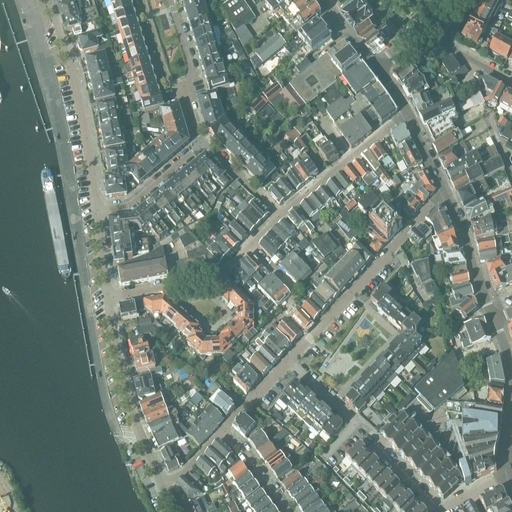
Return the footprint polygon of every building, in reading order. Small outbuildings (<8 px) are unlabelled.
[(58,8),(62,21),(96,11),(93,0),(87,0),(86,0),(83,0),(72,4),(70,0),(62,3),(63,7),(58,8)] [(234,29),(233,29),(236,34),(244,28),(255,19),(250,13),(251,13),(241,0),(232,0),(222,8),(234,29)] [(270,0),(265,5),(270,11),(277,4),(279,5),(283,0),(270,0)] [(283,0),(279,5),(277,4),(270,11),(279,21),(282,18),(304,0),(303,0),(283,0)] [(313,6),(307,0),(304,0),(282,18),(289,26),(313,6)] [(372,8),(366,0),(347,0),(341,5),(354,24),(372,8)] [(483,0),(483,1),(497,8),(500,0),(483,0)] [(187,16),(206,10),(210,9),(208,4),(204,5),(203,1),(184,6),(185,8),(184,9),(185,12),(187,13),(187,16)] [(483,1),(478,11),(492,18),(497,8),(483,1)] [(112,7),(115,17),(133,11),(132,8),(133,7),(132,4),(130,3),(130,2),(112,7)] [(321,15),(313,6),(289,26),(296,36),(321,15)] [(189,23),(190,26),(209,20),(206,10),(187,16),(188,18),(187,19),(188,22),(189,23)] [(96,11),(62,21),(66,33),(73,31),(74,36),(82,33),(81,29),(82,29),(81,26),(99,20),(96,11)] [(115,17),(118,26),(136,21),(135,18),(136,16),(135,13),(133,13),(133,11),(115,17)] [(354,24),(362,35),(377,22),(369,11),(354,24)] [(478,11),(473,20),(487,27),(492,18),(478,11)] [(386,19),(366,37),(375,49),(396,31),(386,19)] [(472,19),(467,29),(482,36),(487,27),(473,20),(472,19)] [(192,32),(193,35),(212,30),(209,20),(190,26),(191,27),(190,29),(191,32),(192,32)] [(118,26),(121,36),(139,30),(138,27),(139,26),(138,23),(136,22),(136,21),(118,26)] [(300,49),(324,29),(322,26),(322,24),(320,22),(318,21),(317,21),(293,41),(300,49)] [(244,28),(236,34),(238,39),(248,32),(244,28)] [(324,29),(308,43),(300,49),(307,58),(331,38),(331,35),(329,33),(327,33),(324,29)] [(482,36),(467,29),(463,38),(485,50),(487,46),(479,41),(482,36)] [(121,36),(124,45),(142,40),(141,37),(142,35),(141,32),(139,32),(139,30),(121,36)] [(195,42),(196,45),(214,39),(212,30),(193,35),(194,37),(193,38),(194,41),(195,42)] [(251,36),(248,32),(238,39),(241,44),(251,36)] [(100,33),(79,40),(81,45),(80,45),(78,47),(79,51),(82,52),(83,52),(83,54),(97,50),(98,50),(96,42),(102,39),(100,33)] [(254,41),(251,36),(241,44),(243,49),(254,41)] [(255,55),(256,56),(262,64),(286,45),(279,36),(255,55)] [(493,54),(498,57),(506,42),(501,40),(502,38),(498,36),(490,51),(493,53),(493,54)] [(198,51),(199,54),(217,49),(214,39),(196,45),(197,46),(196,48),(197,51),(198,51)] [(124,45),(127,55),(144,49),(144,46),(145,45),(144,42),(142,41),(142,40),(124,45)] [(506,42),(498,57),(503,59),(504,59),(507,61),(511,51),(511,41),(510,45),(506,42)] [(350,51),(344,43),(308,71),(289,87),(305,106),(306,108),(320,96),(340,81),(343,78),(332,65),(350,51)] [(113,53),(111,46),(98,50),(97,50),(98,57),(105,55),(113,53)] [(127,55),(130,65),(147,59),(147,56),(148,55),(147,52),(145,51),(144,49),(127,55)] [(201,61),(202,64),(220,59),(217,49),(199,54),(200,56),(199,57),(200,61),(201,61)] [(357,58),(350,51),(332,65),(343,78),(362,65),(360,62),(357,58)] [(109,66),(108,61),(106,62),(105,55),(98,57),(86,59),(87,61),(85,62),(86,66),(88,66),(89,70),(109,66)] [(262,64),(256,56),(250,61),(255,70),(262,64)] [(205,74),(223,68),(228,67),(225,57),(220,59),(202,64),(203,66),(202,67),(203,70),(204,71),(205,74)] [(449,78),(450,77),(460,71),(460,70),(452,58),(441,65),(445,71),(449,78)] [(125,77),(132,74),(151,69),(150,66),(151,64),(150,61),(148,61),(147,59),(130,65),(131,70),(123,72),(125,77)] [(364,64),(362,65),(343,78),(340,81),(347,91),(351,95),(355,100),(373,86),(378,83),(371,73),(364,64)] [(404,88),(420,78),(425,75),(422,71),(417,74),(410,64),(392,76),(399,84),(399,83),(402,87),(403,88),(404,88)] [(441,65),(436,68),(440,74),(445,71),(441,65)] [(91,80),(91,81),(110,77),(108,70),(110,70),(109,66),(89,70),(90,75),(89,76),(89,79),(91,80)] [(207,80),(208,83),(226,78),(226,77),(230,76),(229,73),(225,74),(223,68),(205,74),(206,75),(205,77),(206,80),(207,80)] [(460,71),(450,77),(453,83),(468,73),(464,68),(460,70),(460,71)] [(131,85),(135,84),(153,78),(153,75),(154,74),(153,71),(151,70),(151,69),(132,74),(134,80),(124,83),(126,90),(132,89),(131,85)] [(270,89),(277,84),(281,80),(276,75),(265,83),(270,89)] [(94,92),(112,88),(123,85),(121,80),(111,83),(110,77),(91,81),(92,83),(90,84),(91,87),(93,88),(94,92)] [(135,84),(138,93),(156,88),(156,85),(157,84),(156,81),(154,80),(153,78),(135,84)] [(208,83),(207,83),(210,94),(234,86),(233,81),(228,83),(226,78),(208,83)] [(412,98),(412,100),(424,95),(429,93),(420,78),(404,88),(409,97),(409,98),(410,98),(411,98),(412,98)] [(483,97),(485,103),(491,101),(498,87),(484,79),(483,82),(487,93),(486,96),(483,97)] [(340,81),(320,96),(331,110),(351,95),(347,91),(340,81)] [(388,96),(378,83),(373,86),(375,89),(354,105),(355,111),(361,118),(388,96)] [(429,87),(432,93),(439,90),(436,83),(429,87)] [(375,89),(373,86),(355,100),(351,95),(331,110),(327,114),(335,125),(351,113),(351,114),(355,111),(354,105),(375,89)] [(114,87),(112,88),(94,92),(95,96),(94,98),(94,101),(96,101),(96,103),(115,98),(113,92),(115,91),(114,87)] [(295,113),(305,106),(289,87),(283,92),(279,95),(285,102),(286,101),(295,113)] [(497,106),(505,90),(498,87),(491,101),(490,102),(497,106)] [(138,93),(141,103),(159,98),(159,97),(159,94),(160,93),(159,90),(157,90),(156,88),(138,93)] [(500,105),(509,110),(511,105),(511,93),(507,91),(500,105)] [(265,97),(269,103),(276,97),(272,92),(265,97)] [(201,110),(218,105),(220,104),(218,100),(216,101),(214,95),(198,100),(201,110)] [(275,110),(285,102),(279,95),(276,97),(269,103),(275,110)] [(420,118),(427,133),(433,146),(453,135),(455,133),(451,123),(458,120),(450,105),(431,113),(430,110),(433,109),(430,102),(428,103),(424,95),(412,100),(419,118),(420,118)] [(398,112),(388,96),(361,118),(367,127),(378,119),(382,125),(398,112)] [(159,98),(141,103),(144,113),(164,107),(161,97),(159,97),(159,98)] [(254,104),(261,111),(269,104),(262,97),(254,104)] [(99,117),(120,113),(124,113),(124,116),(130,115),(129,107),(117,109),(116,103),(97,106),(97,108),(96,109),(97,112),(98,113),(99,117)] [(201,110),(204,120),(223,114),(222,113),(221,110),(219,111),(218,105),(201,110)] [(262,111),(268,117),(274,111),(268,105),(262,111)] [(163,121),(181,116),(178,106),(160,111),(163,121)] [(361,118),(355,111),(351,114),(351,113),(335,125),(340,133),(341,133),(341,134),(347,129),(354,124),(361,118)] [(204,120),(207,129),(224,124),(226,122),(229,118),(227,112),(222,113),(223,114),(204,120)] [(101,127),(101,128),(120,125),(119,118),(121,118),(120,113),(99,117),(100,122),(99,123),(99,126),(101,127)] [(166,131),(184,125),(181,116),(163,121),(166,131)] [(367,126),(361,118),(354,124),(365,139),(372,133),(367,126)] [(507,122),(500,118),(497,124),(504,128),(507,122)] [(280,129),(285,135),(293,127),(287,121),(280,129)] [(217,141),(229,129),(226,126),(228,124),(226,122),(224,124),(207,129),(207,132),(216,142),(217,141)] [(229,129),(217,141),(221,146),(223,145),(224,147),(241,130),(238,127),(237,128),(234,124),(230,127),(228,124),(226,126),(229,129)] [(354,124),(347,129),(358,144),(365,139),(354,124)] [(102,135),(103,139),(124,135),(123,131),(121,131),(120,125),(101,128),(102,129),(100,131),(101,134),(102,135)] [(170,140),(187,135),(184,125),(166,131),(167,131),(169,136),(169,139),(170,140)] [(411,141),(404,127),(391,137),(397,149),(411,141)] [(295,144),(302,135),(294,128),(287,136),(295,144)] [(347,129),(341,134),(351,149),(358,144),(347,129)] [(501,137),(509,141),(511,134),(511,132),(505,129),(501,137)] [(433,146),(438,156),(463,142),(458,132),(433,146)] [(124,135),(103,139),(104,143),(103,145),(104,148),(105,148),(106,150),(124,146),(123,140),(125,139),(124,135)] [(166,141),(177,153),(189,143),(187,135),(170,140),(169,139),(166,141)] [(227,152),(232,157),(244,145),(240,140),(242,139),(238,135),(226,148),(227,150),(227,152)] [(157,145),(169,160),(177,153),(166,141),(164,138),(157,145)] [(295,143),(302,153),(308,148),(301,139),(295,143)] [(315,146),(318,151),(328,166),(339,159),(325,139),(315,146)] [(393,156),(397,163),(417,153),(412,143),(398,151),(393,156)] [(149,151),(162,166),(169,160),(157,145),(149,151)] [(239,162),(240,163),(253,151),(250,148),(249,149),(244,145),(232,157),(237,162),(239,162)] [(381,169),(375,174),(386,187),(392,183),(382,171),(385,168),(381,163),(388,157),(380,146),(369,154),(381,169)] [(439,158),(445,172),(460,164),(456,154),(462,151),(460,147),(439,158)] [(445,172),(451,183),(499,160),(494,147),(463,163),(460,164),(445,172)] [(108,163),(108,164),(125,162),(124,156),(126,155),(125,151),(106,153),(107,158),(106,159),(106,162),(108,163)] [(142,157),(154,172),(162,166),(149,151),(142,157)] [(242,167),(247,172),(259,160),(255,155),(256,154),(253,151),(240,163),(242,165),(242,167)] [(417,153),(397,163),(403,175),(408,171),(422,163),(417,153)] [(375,174),(381,169),(369,154),(363,159),(375,174)] [(198,163),(209,176),(212,180),(215,177),(219,181),(216,184),(223,191),(232,183),(206,156),(204,157),(203,157),(201,159),(201,160),(198,163)] [(301,166),(293,172),(304,186),(312,180),(312,179),(318,175),(303,156),(297,161),(301,166)] [(134,164),(147,179),(154,172),(142,157),(134,164)] [(254,177),(255,178),(268,166),(265,163),(264,164),(259,160),(247,172),(252,177),(254,177)] [(457,194),(475,185),(489,178),(498,174),(504,171),(499,160),(451,183),(456,195),(457,194)] [(268,166),(255,178),(257,180),(257,182),(266,191),(276,181),(272,176),(274,174),(270,170),(271,169),(275,173),(279,169),(272,161),(268,166)] [(109,171),(109,175),(130,173),(129,168),(126,169),(125,162),(108,164),(108,166),(107,167),(107,170),(109,171)] [(370,175),(360,162),(359,162),(352,168),(362,181),(370,175)] [(194,166),(190,169),(212,196),(217,192),(209,182),(208,183),(206,180),(209,176),(198,163),(197,163),(196,163),(194,165),(194,166)] [(129,168),(130,173),(130,177),(132,177),(139,185),(147,179),(134,164),(129,168)] [(351,168),(343,175),(352,187),(361,180),(351,168)] [(183,175),(181,175),(194,190),(198,186),(200,189),(200,190),(208,200),(212,196),(190,169),(186,172),(185,172),(183,174),(183,175)] [(410,193),(413,197),(416,199),(417,198),(424,204),(430,197),(436,191),(425,170),(413,177),(418,185),(410,193)] [(304,186),(293,172),(286,178),(297,192),(304,186)] [(106,185),(106,187),(125,185),(124,178),(130,177),(130,173),(109,175),(110,178),(105,178),(105,180),(104,181),(104,184),(106,185)] [(178,179),(174,183),(196,209),(201,206),(193,196),(192,196),(189,193),(194,190),(181,175),(181,176),(180,176),(178,178),(178,179)] [(343,175),(335,181),(345,193),(344,193),(346,196),(349,193),(347,191),(352,187),(343,175)] [(391,180),(397,187),(401,183),(395,176),(391,180)] [(233,184),(230,187),(232,189),(234,191),(240,186),(236,181),(233,184)] [(284,181),(277,186),(287,200),(295,193),(284,181)] [(345,193),(335,181),(327,188),(339,203),(341,201),(339,198),(344,193),(345,193)] [(167,189),(165,189),(177,203),(181,200),(184,203),(183,203),(192,213),(196,209),(174,183),(170,186),(169,186),(167,188),(167,189)] [(125,185),(106,187),(107,192),(105,193),(106,196),(107,197),(108,198),(126,196),(125,185)] [(475,185),(457,194),(457,195),(457,196),(463,208),(464,209),(477,202),(474,196),(479,194),(475,185)] [(287,200),(277,186),(268,193),(280,206),(287,200)] [(384,187),(379,191),(385,197),(390,193),(384,187)] [(231,188),(224,198),(228,201),(236,194),(231,188)] [(162,193),(158,196),(180,223),(185,219),(177,209),(176,210),(173,207),(177,203),(165,189),(165,190),(164,190),(162,192),(162,193)] [(325,189),(316,196),(326,208),(332,203),(333,204),(336,203),(335,201),(325,189)] [(491,207),(496,218),(499,218),(511,215),(505,200),(511,197),(511,195),(510,191),(477,205),(464,211),(470,222),(488,214),(486,209),(491,207)] [(423,205),(416,199),(413,197),(409,192),(404,197),(406,198),(399,205),(405,210),(400,214),(408,222),(412,217),(423,205)] [(359,194),(352,201),(356,205),(363,199),(359,194)] [(379,203),(376,199),(375,199),(371,195),(358,207),(366,216),(379,203)] [(150,203),(149,202),(161,217),(162,216),(165,219),(167,217),(176,227),(180,223),(158,196),(154,200),(153,199),(151,201),(150,203)] [(316,196),(309,202),(318,214),(326,208),(316,196)] [(254,206),(251,209),(250,209),(263,222),(270,215),(257,202),(257,203),(252,197),(249,201),(254,206)] [(356,205),(352,201),(349,204),(345,209),(348,213),(356,205)] [(146,207),(142,210),(164,237),(169,233),(160,223),(157,220),(161,217),(149,202),(149,204),(148,203),(146,205),(146,207)] [(318,214),(309,202),(300,209),(309,221),(318,214)] [(238,210),(241,213),(256,228),(263,222),(250,209),(251,209),(245,203),(238,210)] [(369,226),(388,243),(402,227),(387,213),(390,210),(387,207),(369,226)] [(438,230),(441,237),(452,232),(453,231),(446,215),(444,212),(441,208),(441,207),(438,207),(425,221),(433,229),(434,232),(438,230)] [(134,216),(134,217),(145,230),(149,227),(152,230),(151,231),(159,240),(164,237),(142,210),(138,213),(137,213),(134,215),(134,216)] [(305,227),(311,235),(315,232),(298,211),(288,219),(298,232),(305,227)] [(338,223),(336,225),(349,242),(360,229),(357,227),(345,212),(343,212),(338,215),(342,220),(338,223)] [(218,213),(216,219),(228,231),(241,243),(248,236),(235,223),(232,227),(218,213)] [(256,228),(241,213),(234,219),(250,235),(256,228)] [(499,218),(496,218),(491,219),(472,226),(472,228),(476,242),(510,234),(511,233),(511,214),(511,215),(499,218)] [(334,219),(338,223),(342,220),(338,215),(334,219)] [(111,228),(111,231),(137,227),(142,233),(145,230),(134,217),(132,218),(128,219),(128,218),(110,220),(110,223),(110,224),(110,227),(111,228)] [(334,227),(336,225),(338,223),(334,219),(330,222),(334,227)] [(285,221),(279,228),(291,241),(298,234),(285,221)] [(320,228),(324,225),(321,221),(315,226),(317,229),(320,228)] [(201,222),(189,228),(191,232),(203,226),(201,222)] [(330,230),(334,227),(330,222),(326,225),(330,230)] [(388,243),(369,226),(366,222),(361,228),(369,235),(373,240),(368,245),(371,248),(370,249),(376,255),(388,243)] [(224,235),(220,238),(233,251),(240,244),(227,232),(222,226),(218,230),(224,235)] [(112,240),(112,241),(130,239),(130,234),(134,233),(134,234),(142,233),(137,227),(111,231),(112,236),(111,237),(112,240)] [(408,240),(419,249),(425,242),(429,245),(432,242),(430,235),(422,227),(416,233),(415,233),(408,240)] [(279,228),(272,234),(285,247),(288,244),(293,249),(297,246),(291,241),(279,228)] [(452,232),(441,237),(436,239),(438,243),(435,245),(439,254),(459,251),(452,232)] [(217,242),(214,245),(226,257),(233,251),(220,238),(216,233),(212,237),(217,242)] [(179,239),(184,250),(198,242),(189,234),(179,239)] [(272,234),(265,240),(278,254),(285,247),(272,234)] [(322,263),(323,264),(325,265),(324,265),(328,269),(338,258),(344,252),(339,247),(329,234),(313,247),(324,261),(322,263)] [(499,252),(510,234),(476,242),(476,244),(479,256),(507,251),(507,250),(499,252)] [(113,246),(114,252),(148,247),(148,241),(135,243),(135,244),(131,244),(130,239),(112,241),(113,242),(112,243),(112,246),(113,246)] [(211,256),(220,264),(226,257),(214,245),(209,239),(205,243),(210,248),(207,251),(211,256)] [(278,254),(265,240),(259,247),(272,260),(275,257),(280,262),(283,259),(278,254)] [(184,250),(187,255),(205,249),(198,242),(184,250)] [(351,254),(352,255),(365,267),(373,259),(359,246),(356,243),(353,247),(356,249),(351,254)] [(148,247),(114,252),(115,257),(114,257),(114,260),(115,261),(115,264),(125,262),(125,260),(133,259),(132,254),(136,254),(137,255),(149,253),(148,247)] [(118,267),(119,271),(118,271),(121,287),(143,283),(150,281),(168,278),(165,262),(163,248),(150,255),(124,265),(118,267)] [(194,260),(200,258),(211,256),(205,249),(187,255),(188,261),(194,260)] [(279,267),(286,274),(298,261),(295,258),(300,253),(297,249),(292,255),(279,267)] [(466,264),(462,251),(442,254),(445,268),(451,267),(466,264)] [(507,251),(479,256),(481,263),(484,262),(511,258),(511,252),(507,254),(507,251)] [(250,255),(244,262),(256,275),(263,268),(250,255)] [(352,255),(343,265),(356,278),(365,267),(352,255)] [(211,256),(200,258),(202,270),(208,269),(220,264),(211,256)] [(200,258),(194,260),(197,271),(202,270),(200,258)] [(511,258),(484,262),(486,267),(490,279),(511,269),(511,258)] [(194,260),(188,261),(191,273),(197,271),(194,260)] [(188,261),(183,262),(185,274),(191,273),(188,261)] [(286,274),(292,281),(305,268),(298,261),(286,274)] [(185,274),(183,262),(176,264),(179,276),(185,274)] [(244,262),(237,268),(249,281),(253,278),(258,283),(261,280),(256,275),(244,262)] [(410,268),(420,289),(433,283),(430,263),(410,268)] [(343,265),(334,274),(347,286),(356,278),(343,265)] [(449,270),(453,293),(468,288),(467,284),(469,283),(466,267),(451,269),(449,270)] [(230,275),(233,278),(243,288),(246,284),(251,290),(255,286),(249,281),(237,268),(230,275)] [(305,268),(292,281),(299,287),(312,275),(305,268)] [(511,269),(490,279),(496,292),(510,286),(511,285),(511,269)] [(258,276),(262,281),(269,274),(265,270),(258,276)] [(334,274),(326,283),(339,295),(347,286),(334,274)] [(214,291),(221,298),(235,285),(231,281),(233,278),(230,275),(228,278),(227,278),(219,286),(217,285),(215,288),(215,290),(214,291)] [(258,288),(264,295),(277,282),(270,276),(258,288)] [(321,278),(315,284),(334,301),(339,295),(326,283),(321,278)] [(264,295),(271,302),(284,289),(277,282),(264,295)] [(378,305),(380,307),(381,308),(390,297),(391,297),(392,296),(392,295),(394,293),(396,291),(388,283),(371,302),(377,307),(378,305)] [(319,292),(316,296),(328,307),(334,301),(315,284),(313,286),(319,292)] [(228,305),(230,304),(240,294),(235,289),(237,288),(235,285),(221,298),(228,305)] [(437,292),(434,285),(425,289),(428,296),(437,292)] [(452,311),(465,305),(468,303),(467,299),(473,297),(470,287),(468,288),(453,293),(452,294),(455,301),(449,303),(452,311)] [(267,305),(263,309),(267,312),(274,305),(277,308),(290,296),(284,289),(271,302),(267,305)] [(310,302),(310,303),(322,314),(328,307),(316,296),(309,290),(307,292),(313,298),(310,302)] [(235,309),(235,308),(239,305),(254,306),(241,292),(240,294),(230,304),(235,309)] [(250,295),(257,302),(261,297),(256,292),(255,293),(253,292),(250,295)] [(384,314),(387,316),(398,304),(402,300),(394,293),(392,295),(392,296),(391,297),(390,297),(381,308),(380,307),(377,310),(383,316),(384,314)] [(162,315),(165,318),(175,306),(166,298),(157,299),(160,316),(162,315)] [(468,303),(465,305),(456,313),(447,321),(451,326),(460,318),(464,322),(477,310),(478,310),(478,308),(474,299),(474,298),(468,303)] [(154,317),(160,316),(157,299),(151,300),(150,302),(144,303),(145,310),(154,317)] [(437,299),(426,303),(428,308),(433,306),(434,308),(439,306),(437,299)] [(258,304),(263,309),(267,305),(262,300),(258,304)] [(136,303),(120,306),(119,306),(122,321),(139,318),(136,303)] [(310,303),(302,312),(313,323),(322,314),(310,303)] [(388,320),(393,325),(406,311),(398,304),(387,316),(389,318),(388,320)] [(235,308),(237,310),(237,317),(254,318),(254,306),(239,305),(235,308)] [(302,312),(295,305),(292,308),(299,315),(294,321),(305,332),(312,324),(301,314),(302,312)] [(165,319),(173,326),(185,312),(181,309),(179,309),(175,306),(165,318),(165,319)] [(400,328),(403,332),(418,316),(410,307),(406,311),(393,325),(398,330),(400,328)] [(173,326),(181,333),(192,321),(189,318),(189,316),(185,312),(173,326)] [(403,332),(407,335),(420,335),(419,328),(425,322),(418,316),(403,332)] [(237,323),(236,325),(237,326),(240,327),(248,335),(249,334),(250,334),(252,336),(256,333),(253,330),(254,330),(254,318),(237,317),(237,323)] [(464,326),(455,333),(460,350),(466,348),(466,349),(472,346),(472,347),(491,339),(482,318),(464,326)] [(150,320),(137,323),(140,337),(150,335),(154,339),(159,333),(151,326),(150,320)] [(160,331),(164,328),(157,321),(154,325),(160,331)] [(181,333),(189,341),(198,331),(201,328),(200,328),(200,326),(197,324),(195,324),(192,321),(181,333)] [(288,321),(282,327),(297,341),(302,335),(288,321)] [(233,325),(227,331),(237,342),(242,336),(245,338),(248,343),(253,338),(249,334),(248,335),(240,327),(237,326),(236,325),(234,326),(233,325)] [(271,329),(277,334),(291,347),(297,341),(282,327),(279,331),(274,326),(271,329)] [(187,346),(197,354),(201,350),(199,349),(203,344),(201,342),(204,339),(202,338),(204,336),(198,331),(189,341),(187,343),(188,344),(187,346)] [(222,338),(220,340),(223,343),(224,356),(226,354),(229,357),(232,355),(229,351),(233,348),(231,347),(237,342),(227,331),(221,337),(222,338)] [(268,332),(265,335),(285,354),(291,347),(277,334),(274,337),(268,332)] [(269,345),(265,349),(278,361),(285,354),(265,335),(262,338),(269,345)] [(407,335),(402,340),(419,355),(426,347),(422,344),(420,341),(420,335),(407,335)] [(131,352),(133,359),(134,360),(154,355),(153,350),(149,351),(147,344),(146,344),(144,342),(143,338),(130,342),(132,351),(131,352)] [(205,358),(213,357),(212,340),(205,341),(204,339),(201,342),(203,344),(199,349),(201,350),(197,354),(201,357),(199,359),(202,362),(205,359),(205,358)] [(212,340),(213,357),(224,356),(224,361),(227,364),(232,360),(229,357),(226,354),(224,356),(223,343),(220,340),(219,340),(212,340)] [(399,341),(394,346),(411,363),(419,355),(402,340),(400,343),(399,341)] [(256,346),(252,350),(272,368),(278,361),(265,349),(258,342),(256,345),(256,346)] [(388,356),(401,367),(404,371),(411,363),(394,346),(389,352),(390,353),(388,356)] [(272,368),(252,350),(250,348),(250,347),(245,352),(255,361),(253,362),(251,360),(248,363),(251,365),(250,365),(263,378),(272,368)] [(435,411),(464,387),(458,371),(458,372),(453,368),(457,364),(458,364),(454,354),(452,354),(415,390),(435,411)] [(155,369),(154,365),(158,364),(156,356),(135,362),(135,363),(134,364),(135,368),(136,369),(137,374),(149,371),(155,369)] [(384,356),(379,362),(393,375),(394,374),(401,367),(388,356),(386,358),(384,356)] [(486,364),(487,370),(501,367),(499,358),(492,361),(486,364)] [(376,369),(374,371),(390,386),(398,378),(394,374),(393,375),(379,362),(374,367),(376,369)] [(189,363),(185,367),(191,373),(195,369),(189,363)] [(213,364),(207,372),(211,375),(218,367),(213,364)] [(487,370),(489,379),(503,376),(501,367),(487,370)] [(155,369),(149,371),(151,377),(162,374),(161,368),(155,369)] [(240,369),(237,373),(254,388),(261,380),(248,368),(247,369),(246,369),(243,371),(240,369)] [(370,372),(365,377),(383,394),(390,386),(374,371),(372,373),(370,372)] [(254,388),(237,373),(234,376),(238,379),(234,383),(247,396),(254,388)] [(503,376),(489,379),(491,384),(505,385),(503,376)] [(134,381),(138,399),(139,399),(142,401),(144,398),(155,395),(150,377),(134,381)] [(197,383),(195,378),(194,377),(191,379),(188,380),(192,387),(197,383)] [(362,384),(360,386),(376,402),(383,394),(365,377),(360,383),(362,384)] [(213,382),(209,387),(216,393),(221,388),(213,382)] [(287,409),(288,408),(304,390),(299,385),(297,387),(294,384),(279,401),(287,409)] [(351,393),(352,394),(365,406),(365,405),(367,407),(369,409),(376,402),(360,386),(357,389),(356,387),(351,393)] [(487,407),(503,408),(503,401),(504,393),(503,393),(503,388),(495,387),(489,387),(489,392),(487,407)] [(288,408),(296,415),(310,399),(308,397),(309,395),(304,390),(288,408)] [(190,400),(193,403),(200,395),(196,392),(190,400)] [(210,403),(214,407),(227,418),(235,409),(222,398),(223,397),(219,394),(210,403)] [(352,394),(354,396),(352,398),(350,396),(345,402),(359,415),(367,407),(365,405),(365,406),(352,394)] [(140,404),(144,417),(165,408),(165,407),(161,395),(140,404)] [(416,400),(430,414),(433,411),(419,397),(416,400)] [(296,415),(303,422),(319,404),(314,399),(313,401),(310,399),(296,415)] [(303,422),(311,429),(326,413),(323,411),(325,409),(319,404),(303,422)] [(404,412),(401,415),(400,415),(380,435),(384,439),(444,500),(460,485),(461,486),(465,485),(465,486),(471,483),(470,481),(474,479),(474,480),(496,472),(495,461),(496,450),(499,440),(503,410),(476,407),(447,404),(446,412),(463,459),(453,463),(408,416),(404,412)] [(208,412),(205,416),(218,428),(224,421),(209,407),(206,410),(208,412)] [(144,417),(148,427),(169,418),(165,408),(144,417)] [(272,417),(280,424),(283,420),(276,413),(272,417)] [(318,436),(322,433),(335,419),(329,414),(328,415),(326,413),(311,429),(318,436)] [(148,427),(153,439),(175,429),(179,427),(186,419),(180,414),(177,415),(169,418),(148,427)] [(244,414),(232,427),(245,438),(257,425),(244,414)] [(205,416),(198,422),(212,435),(218,428),(205,416)] [(335,419),(322,433),(330,440),(341,428),(339,425),(340,424),(335,419)] [(271,420),(266,426),(268,429),(275,424),(271,420)] [(198,422),(192,429),(205,441),(212,435),(198,422)] [(289,431),(296,437),(300,433),(292,427),(289,431)] [(154,440),(159,451),(173,444),(181,440),(175,429),(153,439),(154,440)] [(205,441),(192,429),(186,436),(199,448),(205,441)] [(248,442),(257,453),(269,444),(260,433),(248,442)] [(301,445),(294,439),(290,443),(296,448),(299,448),(301,445)] [(305,444),(313,451),(316,447),(308,440),(305,444)] [(212,450),(226,463),(230,467),(234,463),(230,460),(233,455),(219,442),(212,450)] [(173,444),(159,451),(161,454),(161,455),(166,465),(165,465),(169,473),(178,469),(178,468),(183,466),(173,444)] [(277,455),(269,444),(257,453),(265,464),(277,455)] [(345,458),(352,466),(366,452),(359,445),(345,458)] [(217,469),(223,475),(224,474),(227,471),(222,467),(226,463),(212,450),(205,457),(212,465),(217,469)] [(313,456),(307,451),(304,454),(310,460),(313,456)] [(352,466),(359,473),(373,459),(366,452),(352,466)] [(279,453),(277,455),(265,464),(271,472),(290,458),(287,454),(283,458),(279,453)] [(290,458),(271,472),(278,481),(292,470),(289,465),(293,462),(290,458)] [(216,470),(217,469),(212,465),(211,466),(203,459),(196,467),(209,479),(216,470)] [(359,473),(366,480),(380,466),(373,459),(359,473)] [(226,484),(226,485),(228,488),(233,485),(247,474),(240,464),(228,473),(233,479),(226,484)] [(366,480),(373,487),(387,473),(380,466),(366,480)] [(281,485),(287,494),(313,474),(310,470),(305,473),(306,474),(300,479),(297,474),(281,485)] [(373,487),(380,494),(394,480),(387,473),(373,487)] [(231,493),(233,497),(253,482),(247,474),(233,485),(236,489),(232,492),(231,493)] [(287,494),(293,501),(309,489),(315,484),(312,480),(316,478),(313,474),(287,494)] [(189,475),(176,488),(183,494),(181,496),(188,503),(203,496),(198,492),(202,488),(189,475)] [(380,494),(387,501),(401,487),(394,480),(380,494)] [(233,497),(232,498),(233,499),(236,497),(238,500),(242,497),(245,501),(260,490),(253,482),(233,497)] [(293,501),(298,508),(326,487),(324,484),(319,488),(318,487),(312,492),(309,489),(293,501)] [(232,496),(232,498),(233,497),(231,493),(230,493),(228,489),(228,488),(226,485),(221,488),(225,499),(232,496)] [(298,508),(300,511),(307,511),(320,503),(317,499),(329,491),(326,487),(298,508)] [(390,511),(394,508),(407,494),(401,487),(387,501),(383,504),(390,511)] [(480,502),(484,511),(490,511),(507,503),(501,490),(493,495),(491,496),(483,500),(481,502),(480,502)] [(250,511),(267,500),(261,492),(245,503),(249,508),(243,511),(250,511)] [(394,508),(397,511),(403,511),(414,501),(407,494),(394,508)] [(185,507),(187,511),(194,511),(204,508),(208,506),(203,498),(185,507)] [(266,511),(273,508),(267,500),(250,511),(266,511)] [(403,511),(417,511),(421,508),(414,501),(403,511)] [(484,511),(480,502),(474,506),(477,511),(484,511)] [(231,511),(239,511),(235,503),(229,507),(231,511)] [(307,511),(323,511),(329,507),(327,504),(322,507),(320,503),(307,511)]
